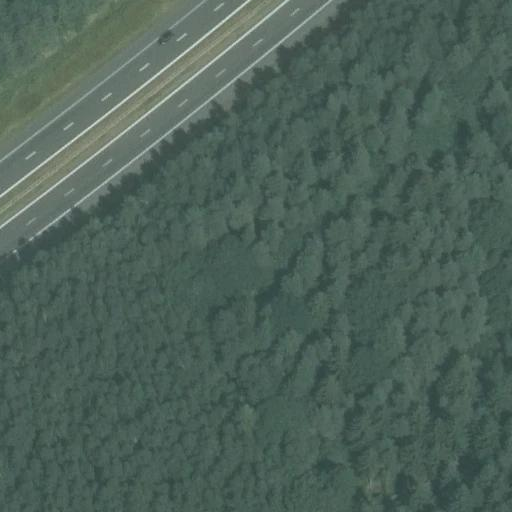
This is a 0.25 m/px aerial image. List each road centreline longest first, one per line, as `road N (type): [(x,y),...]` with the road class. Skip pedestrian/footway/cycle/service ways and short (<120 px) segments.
road 1 (motorway): [(0,247),(312,0)]
road 2 (motorway): [(227,0),(0,179)]
